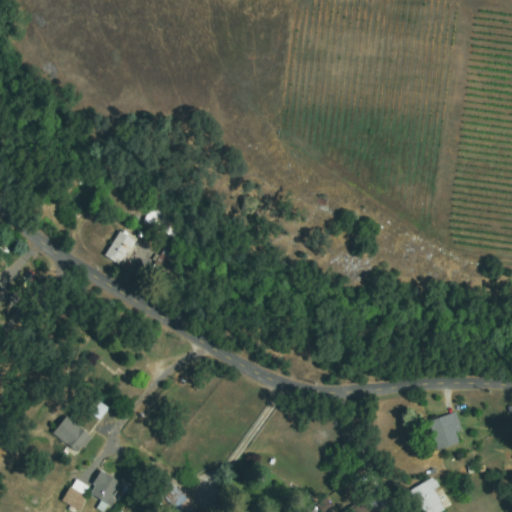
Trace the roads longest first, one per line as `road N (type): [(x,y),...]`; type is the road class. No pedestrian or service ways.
road 1 (residential): [(511,388),(321,393),(261,380),(71,265),(0,209)]
road 2 (residential): [(359,511),(321,393)]
